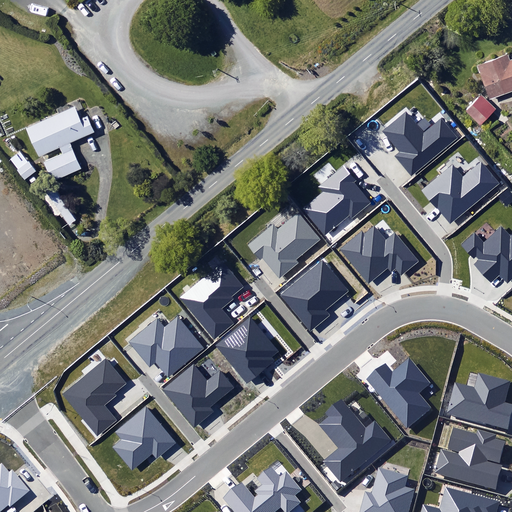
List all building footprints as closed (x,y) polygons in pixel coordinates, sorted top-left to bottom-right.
[(511,90),(511,59),(510,60),(508,55),(477,66),(488,99),(511,90)] [(496,109),(481,95),(465,111),(480,125),(496,109)] [(63,155),(44,163),(52,182),(80,170),(69,143),(94,132),(87,117),(80,120),(75,108),(27,128),(38,156),(60,147),(63,155)] [(393,156),(411,177),(457,138),(441,119),(424,134),(406,112),(383,131),(399,151),(393,156)] [(34,170),(23,158),(13,167),(24,179),(34,170)] [(421,190),(449,225),(499,184),(481,162),(462,178),(452,165),(421,190)] [(302,209),(325,237),(349,216),(352,220),(372,203),(354,182),(356,180),(344,166),(319,186),(323,191),(302,209)] [(262,257),(279,278),(298,263),(296,260),(320,241),(298,214),(279,230),(274,224),(248,245),(260,259),(262,257)] [(500,273),(508,282),(511,278),(511,234),(511,235),(501,225),(484,241),(475,231),(460,244),(473,258),(476,256),(479,259),(474,264),(491,282),(500,273)] [(341,249),(369,283),(387,268),(391,273),(395,269),(401,276),(418,262),(394,233),(386,241),(374,226),(364,234),(362,232),(341,249)] [(280,295),(310,332),(330,315),(326,310),(349,291),(323,260),(280,295)] [(179,297),(213,341),(235,324),(222,307),(234,298),(232,296),(243,287),(224,262),(179,297)] [(155,361),(168,376),(204,347),(178,315),(164,326),(157,318),(128,341),(149,366),(155,361)] [(214,346),(245,383),(273,360),(272,358),(280,351),(250,316),(214,346)] [(60,394),(96,437),(117,420),(105,405),(116,396),(113,393),(126,382),(105,357),(60,394)] [(366,379),(406,428),(430,408),(417,393),(430,383),(409,358),(394,370),(393,371),(387,363),(366,379)] [(207,380),(193,365),(163,390),(195,428),(213,412),(210,408),(234,387),(219,370),(207,380)] [(445,414),(508,430),(511,414),(511,404),(504,403),(510,381),(478,373),(474,386),(454,380),(453,385),(445,414)] [(322,462),(340,483),(390,440),(374,421),(366,428),(342,399),(326,413),(328,417),(319,425),(338,447),(322,462)] [(114,447),(133,470),(152,455),(157,461),(177,444),(146,407),(115,432),(122,440),(114,447)] [(440,449),(434,472),(496,488),(502,465),(486,461),(486,459),(502,463),(507,442),(495,438),(496,434),(478,430),(477,434),(454,429),(449,448),(460,451),(459,454),(440,449)] [(0,511),(8,505),(9,507),(30,490),(13,468),(8,472),(1,463),(0,464),(0,511)] [(222,498),(233,511),(274,511),(281,507),(285,511),(290,511),(302,503),(296,496),(303,490),(286,470),(281,475),(272,464),(257,477),(263,485),(256,490),(260,494),(255,498),(241,482),(222,498)] [(365,491),(359,511),(408,511),(415,489),(405,487),(408,476),(378,468),(372,493),(365,491)] [(423,504),(420,511),(498,511),(502,500),(445,486),(440,508),(423,504)]
